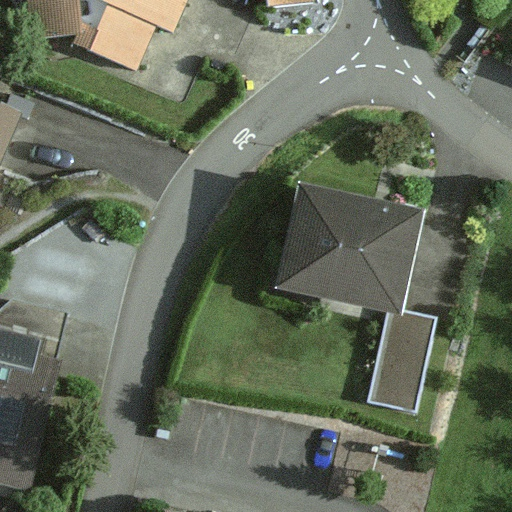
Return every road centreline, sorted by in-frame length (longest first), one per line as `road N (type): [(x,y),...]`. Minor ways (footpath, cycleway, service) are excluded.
road 1 (residential): [(379,48),(250,136),(191,208),(154,313),(108,511)]
road 2 (residential): [(379,48),(511,156)]
